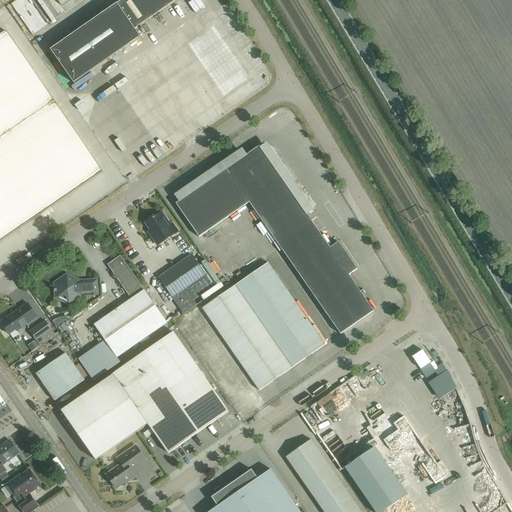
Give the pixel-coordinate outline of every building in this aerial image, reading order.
[(122,0),(50,50),(74,84),(140,37),(135,29),(176,0),(122,0)] [(3,16),(0,18),(0,28),(3,33),(10,28),(3,16)] [(0,140),(55,102),(7,32),(0,36),(0,140)] [(173,34),(161,40),(170,59),(182,53),(173,34)] [(245,95),(254,90),(254,89),(257,87),(253,78),(240,85),(245,95)] [(103,94),(93,100),(99,111),(109,105),(103,94)] [(197,99),(193,102),(201,111),(204,107),(197,99)] [(209,107),(216,118),(227,111),(220,100),(209,107)] [(0,243),(104,173),(55,102),(0,140),(0,243)] [(208,125),(215,119),(208,109),(200,114),(208,125)] [(286,131),(292,139),(298,135),(293,127),(286,131)] [(171,146),(181,140),(178,135),(168,140),(171,146)] [(165,139),(161,141),(167,151),(171,149),(165,139)] [(157,164),(150,152),(149,153),(142,141),(126,150),(134,164),(142,160),(147,169),(157,164)] [(260,146),(176,204),(199,238),(249,203),(340,335),(374,311),(349,275),(357,269),(338,242),(330,248),(260,146)] [(97,189),(104,199),(125,185),(118,174),(97,189)] [(170,226),(162,213),(164,212),(164,211),(160,214),(159,212),(151,217),(152,218),(145,223),(150,231),(148,232),(158,246),(178,233),(172,224),(170,226)] [(271,252),(276,250),(272,243),(267,245),(271,252)] [(184,314),(197,305),(194,301),(214,287),(206,275),(192,255),(159,278),(184,314)] [(130,298),(143,289),(121,256),(107,265),(130,298)] [(259,391),(293,368),(325,345),(268,263),(202,309),(259,391)] [(79,282),(67,276),(56,284),(57,298),(69,303),(80,296),(97,294),(96,281),(79,282)] [(390,302),(396,298),(391,290),(384,294),(390,302)] [(117,358),(167,323),(145,291),(94,325),(117,358)] [(17,331),(37,317),(28,303),(0,322),(9,335),(16,330),(17,331)] [(396,316),(402,312),(399,308),(393,312),(396,316)] [(30,331),(37,341),(40,346),(55,335),(52,331),(45,321),(30,331)] [(113,374),(114,375),(148,424),(169,454),(228,412),(173,332),(113,374)] [(430,363),(422,351),(412,358),(420,370),(430,363)] [(55,401),(85,381),(66,353),(36,374),(55,401)] [(218,381),(236,406),(249,396),(231,371),(218,381)] [(96,460),(148,424),(114,375),(61,411),(96,460)] [(423,400),(434,418),(445,411),(434,393),(423,400)] [(412,448),(429,435),(410,410),(393,423),(412,448)] [(323,511),(361,511),(311,440),(286,457),(323,511)] [(18,454),(9,441),(0,447),(0,475),(6,471),(2,465),(18,454)] [(387,511),(404,502),(373,451),(370,453),(365,444),(352,452),(356,460),(352,462),(353,465),(343,471),(366,511),(387,511)] [(130,481),(135,477),(131,471),(139,466),(147,461),(136,446),(118,459),(122,464),(107,475),(116,489),(129,480),(130,481)] [(39,484),(30,470),(21,476),(21,475),(7,485),(15,497),(14,498),(23,511),(30,511),(38,507),(29,494),(34,490),(33,488),(39,484)] [(300,511),(271,470),(258,478),(251,470),(211,498),(217,506),(209,511),(300,511)] [(423,471),(404,489),(412,498),(432,480),(423,471)]
